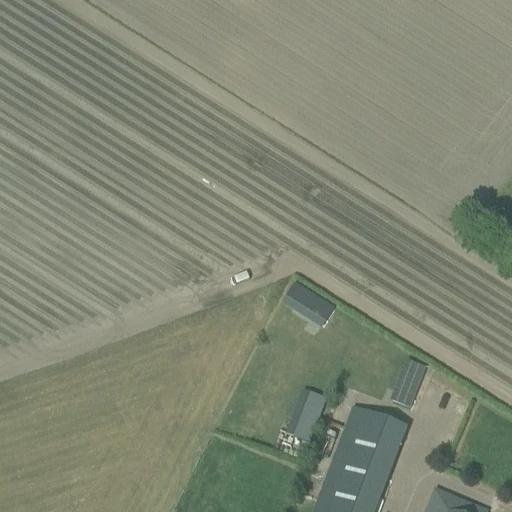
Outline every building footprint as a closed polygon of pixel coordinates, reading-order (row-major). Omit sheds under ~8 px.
[(282,307),(322,331),(335,311),(295,286),(282,307)] [(408,365),(394,402),(393,406),(409,412),(410,409),(425,371),(408,365)] [(307,446),(324,402),(305,395),(288,439),(307,446)] [(355,410),(346,431),(359,436),(399,452),(407,430),(367,415),(355,410)] [(332,511),(375,511),(399,452),(359,436),(346,431),(317,506),(331,511),(332,511)]
